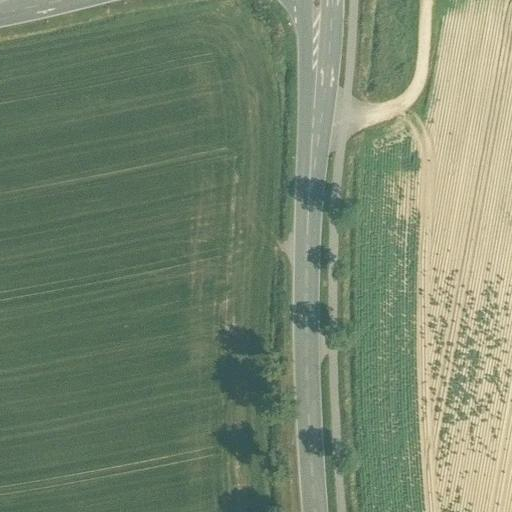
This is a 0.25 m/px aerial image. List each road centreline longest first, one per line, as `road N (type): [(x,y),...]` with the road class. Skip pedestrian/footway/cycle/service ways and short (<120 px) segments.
road 1 (secondary): [(314,81),(306,372),(315,511)]
road 2 (track): [(425,0),(423,64),(407,99),(364,116),(313,113)]
